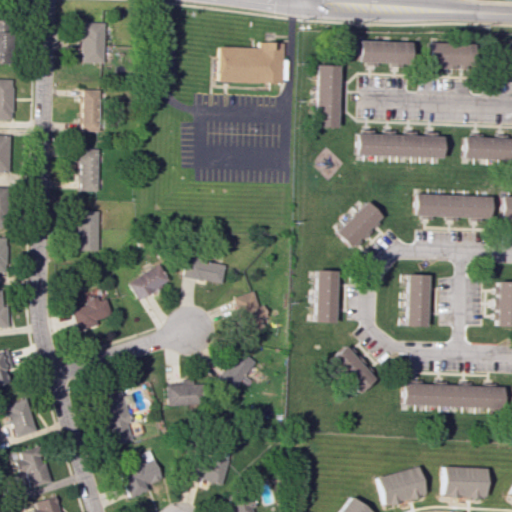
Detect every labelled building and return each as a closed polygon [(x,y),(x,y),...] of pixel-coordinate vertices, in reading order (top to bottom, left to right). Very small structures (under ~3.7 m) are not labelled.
[(100,63),(101,22),(79,21),(77,62),(100,63)] [(406,63),(407,41),(355,40),(354,62),(406,63)] [(216,79),(277,81),(279,42),(261,42),(260,50),(218,48),(216,79)] [(470,43),(425,42),(424,65),(469,67),(470,43)] [(511,45),(496,45),(495,68),(511,68),(511,45)] [(333,127),(335,64),(311,63),(309,126),(333,127)] [(0,119),(6,119),(8,79),(0,78),(0,119)] [(97,131),(98,89),(78,88),(77,130),(97,131)] [(351,154),(438,157),(439,135),(352,132),(351,154)] [(511,137),(459,136),(459,157),(511,159),(511,137)] [(93,190),(95,148),(76,147),(75,189),(93,190)] [(487,195),(410,193),(409,215),(486,217),(487,195)] [(511,195),(498,196),(497,219),(511,219),(511,195)] [(330,231),(345,247),(378,216),(362,200),(330,231)] [(94,210),(72,209),(72,250),(93,250),(94,210)] [(178,277),(218,282),(220,262),(181,256),(178,277)] [(131,298),(165,282),(156,264),(123,280),(131,298)] [(330,322),(331,270),(310,269),(309,322),(330,322)] [(401,325),(423,326),(425,274),(402,273),(401,325)] [(491,325),(511,325),(511,281),(492,281),(491,325)] [(230,296),(240,331),(260,325),(258,317),(263,316),(259,304),(254,306),(249,290),(230,296)] [(81,298),(83,304),(68,308),(74,329),(94,323),(92,319),(107,314),(102,298),(94,300),(93,294),(81,298)] [(371,378),(340,345),(324,359),(355,393),(371,378)] [(214,381),(231,391),(250,358),(233,349),(214,381)] [(499,386),(398,382),(397,405),(499,408),(499,386)] [(162,405),(196,404),(195,383),(162,384),(162,405)] [(95,396),(108,445),(131,439),(118,390),(95,396)] [(0,402),(0,404),(4,422),(7,422),(10,436),(30,432),(23,398),(0,402)] [(21,471),(25,487),(45,482),(37,448),(9,455),(14,473),(21,471)] [(184,477),(221,482),(225,454),(188,448),(184,477)] [(126,497),(145,490),(142,484),(159,478),(149,451),(125,460),(128,468),(116,473),(126,497)] [(371,476),(379,505),(422,494),(414,465),(371,476)] [(483,467),(440,466),(439,496),(483,497),(483,467)] [(252,511),(246,491),(225,498),(228,511),(252,511)] [(27,503),(30,511),(56,511),(50,494),(27,503)] [(369,511),(347,496),(334,511),(369,511)]
